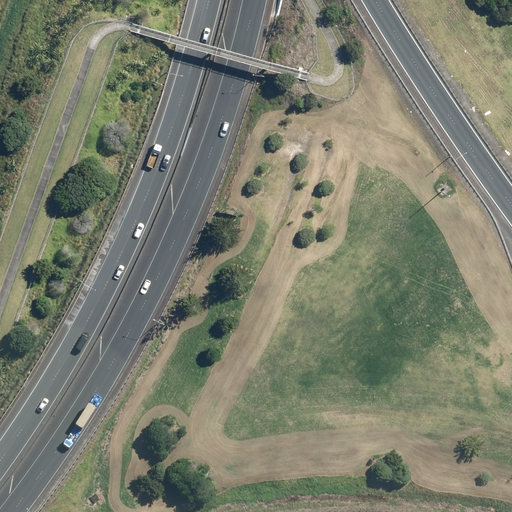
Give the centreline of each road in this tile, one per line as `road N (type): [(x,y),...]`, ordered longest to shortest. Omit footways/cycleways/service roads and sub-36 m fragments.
road 1 (motorway): [(255,0),(214,150),(170,261),(128,348),(17,511)]
road 2 (motorway): [(0,456),(87,322),(130,229),(205,0)]
road 3 (motorway): [(511,209),(375,0)]
